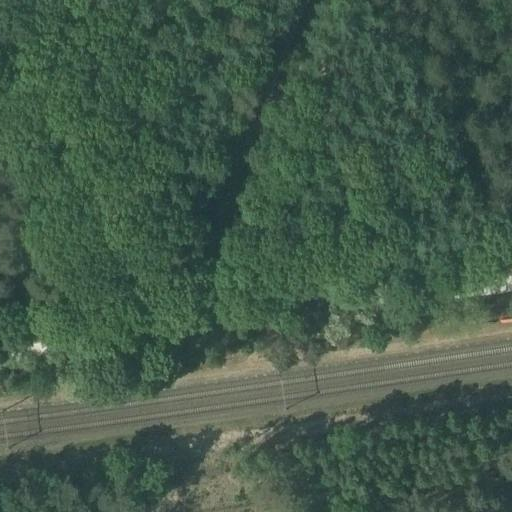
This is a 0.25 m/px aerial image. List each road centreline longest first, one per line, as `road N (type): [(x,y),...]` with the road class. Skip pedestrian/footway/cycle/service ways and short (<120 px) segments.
road 1 (unclassified): [(0,358),(183,301),(511,278)]
road 2 (track): [(511,248),(198,277),(0,318)]
road 3 (track): [(147,286),(0,36)]
road 4 (track): [(269,88),(198,277)]
